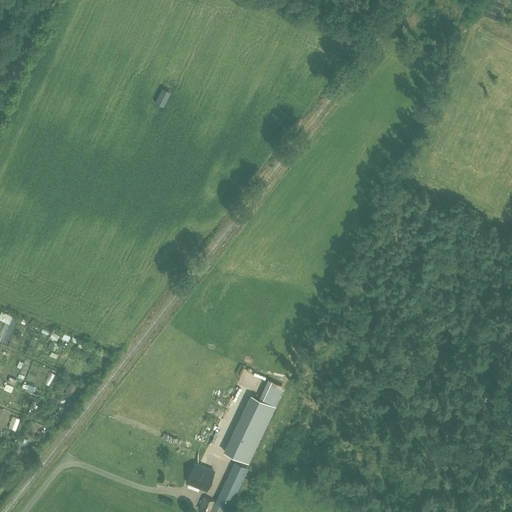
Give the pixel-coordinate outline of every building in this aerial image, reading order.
[(170,92),(162,88),(155,101),(164,105),(170,92)] [(67,332),(65,337),(73,340),(75,335),(67,332)] [(248,463),(274,406),(251,395),(224,451),(248,463)] [(33,404),(31,411),(39,414),(41,406),(33,404)] [(18,436),(22,424),(16,422),(12,433),(18,436)] [(221,490),(216,501),(204,497),(198,510),(203,511),(226,511),(228,508),(229,509),(248,468),(234,462),(221,490)] [(207,490),(214,470),(195,463),(187,482),(207,490)]
